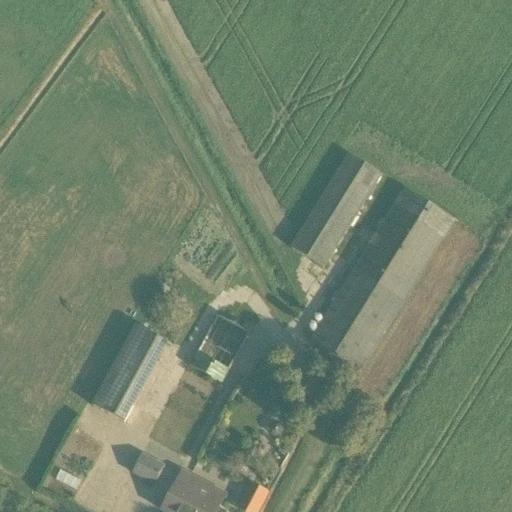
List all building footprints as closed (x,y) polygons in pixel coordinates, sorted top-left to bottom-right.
[(324,270),(381,177),(348,156),(290,249),(324,270)] [(453,221),(405,191),(310,343),(359,373),(453,221)] [(222,385),(249,334),(218,317),(151,439),(185,457),(224,386),(222,385)] [(92,407),(124,425),(168,345),(136,327),(92,407)] [(164,468),(141,457),(132,474),(155,486),(164,468)] [(182,473),(161,511),(222,511),(219,510),(226,496),(182,473)]
